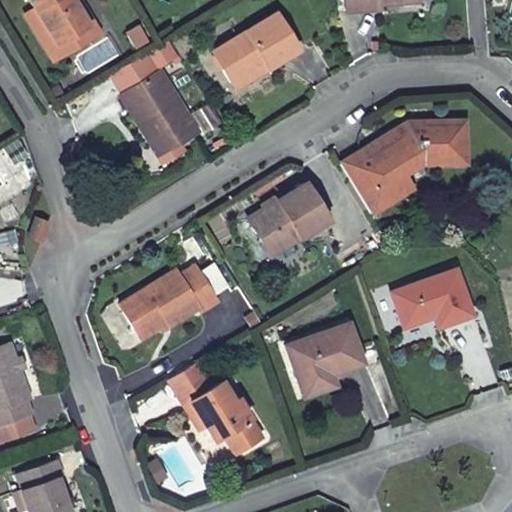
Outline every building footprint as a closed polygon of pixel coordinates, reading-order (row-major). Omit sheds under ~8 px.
[(27,0),(56,47),(88,27),(72,0),(27,0)] [(72,0),(88,27),(93,24),(79,0),(72,0)] [(342,0),(343,9),(376,8),(375,0),(342,0)] [(211,52),(230,83),(263,63),(266,69),(297,50),(275,13),(211,52)] [(263,63),(230,83),(234,89),(266,69),(263,63)] [(120,95),(151,147),(170,135),(176,143),(195,130),(159,70),(120,95)] [(366,145),(339,162),(370,213),(401,193),(401,173),(418,163),(463,162),(463,126),(455,119),(403,122),(378,138),(381,142),(369,150),(366,145)] [(170,135),(151,147),(156,156),(176,143),(170,135)] [(378,138),(366,145),(369,150),(381,142),(378,138)] [(246,217),(265,249),(296,231),(299,236),(326,220),(304,183),(246,217)] [(36,218),(29,237),(39,240),(45,222),(36,218)] [(296,231),(265,249),(268,254),(299,236),(296,231)] [(137,338),(157,327),(166,322),(168,325),(197,309),(199,311),(215,301),(194,265),(178,274),(174,269),(117,305),(137,338)] [(455,269),(391,292),(402,326),(432,316),(436,327),(471,315),(455,269)] [(166,322),(157,327),(160,331),(168,325),(166,322)] [(284,344),(298,384),(329,373),(362,362),(347,322),(284,344)] [(29,399),(18,369),(15,361),(9,342),(0,345),(0,425),(32,414),(26,399),(29,399)] [(15,361),(18,369),(25,367),(22,359),(15,361)] [(194,361),(167,377),(184,405),(190,401),(204,422),(214,438),(222,433),(234,453),(261,437),(237,397),(232,400),(220,380),(209,386),(194,361)] [(329,373),(298,384),(302,395),(333,385),(329,373)] [(197,426),(204,422),(190,401),(184,405),(197,426)] [(0,425),(0,441),(37,427),(32,414),(0,425)] [(55,459),(15,474),(21,489),(14,492),(21,510),(28,509),(28,511),(69,511),(57,476),(61,474),(55,459)]
